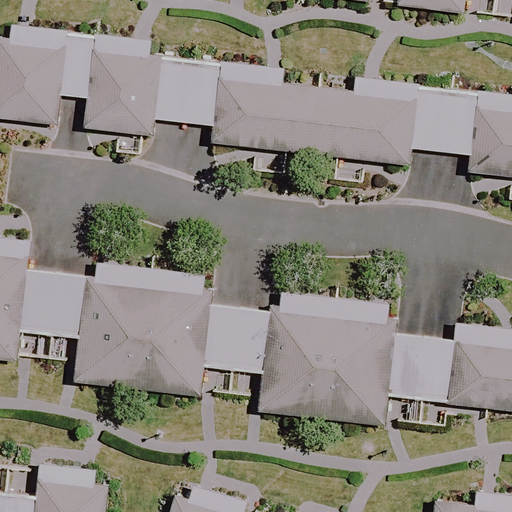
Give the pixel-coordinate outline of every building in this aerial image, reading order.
[(511,0),(395,0),(395,2),(457,10),(458,0),(511,0)] [(216,65),(0,38),(0,116),(51,123),(54,94),(81,98),(78,126),(147,135),(149,119),(212,127),(210,143),(409,167),(411,149),(469,156),(467,174),(511,180),(511,114),(215,77),(216,65)] [(27,257),(0,253),(0,359),(12,361),(15,330),(71,337),(67,376),(193,391),(195,369),(255,375),(251,410),(384,425),(387,395),(511,409),(511,346),(389,333),(390,325),(265,310),(264,316),(205,309),(206,296),(25,275),(27,257)] [(0,511),(100,511),(104,480),(34,473),(32,490),(0,486),(0,511)] [(240,511),(168,490),(161,511),(240,511)] [(511,511),(511,505),(428,496),(426,511),(511,511)]
